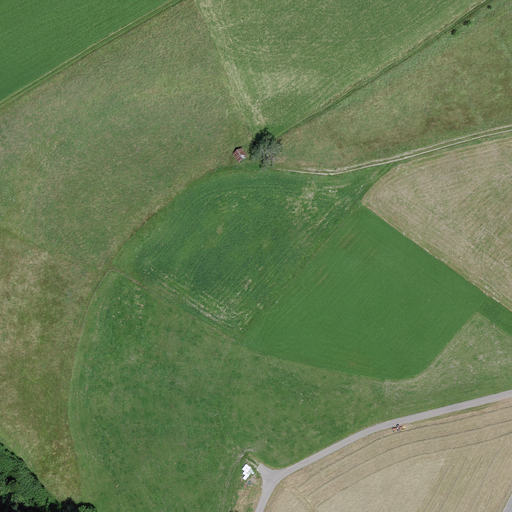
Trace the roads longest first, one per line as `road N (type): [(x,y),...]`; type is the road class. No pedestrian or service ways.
road 1 (track): [(483,0),(338,103),(315,133),(316,148),(347,164),(511,128)]
road 2 (track): [(511,392),(369,430),(282,474),(258,511)]
road 3 (track): [(173,0),(0,101)]
